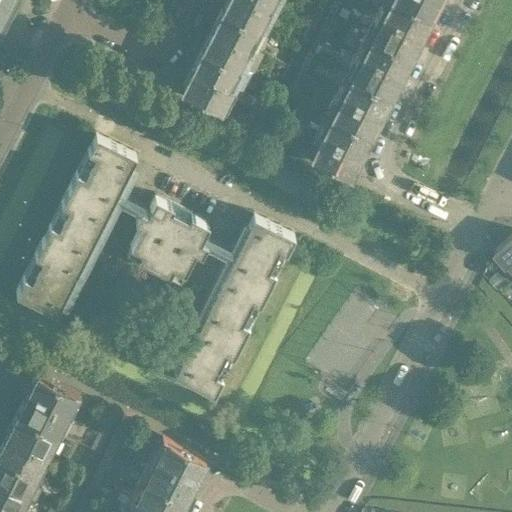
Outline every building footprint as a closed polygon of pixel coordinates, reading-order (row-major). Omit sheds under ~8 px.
[(0,0),(0,29),(6,18),(1,15),(6,5),(8,0),(0,0)] [(257,0),(223,0),(221,5),(264,27),(273,8),(257,0)] [(332,0),(327,11),(333,14),(340,0),(332,0)] [(428,13),(402,0),(380,0),(375,11),(418,33),(428,13)] [(434,0),(402,0),(428,13),(434,0)] [(315,4),(305,24),(311,27),(322,8),(315,4)] [(221,5),(211,25),(253,47),(264,27),(221,5)] [(324,32),(333,14),(327,11),(317,30),(323,34),(324,32)] [(418,33),(375,11),(365,30),(408,52),(418,33)] [(305,24),(295,43),(302,47),(311,27),(305,24)] [(263,52),(253,47),(211,25),(201,44),(254,71),(263,52)] [(335,38),(324,32),(323,34),(317,30),(307,50),(314,53),(314,52),(317,53),(322,43),(327,43),(332,45),(335,38)] [(408,52),(365,30),(355,50),(398,72),(408,52)] [(295,43),(285,63),(291,67),(302,47),(295,43)] [(254,71),(201,44),(191,64),(234,86),(244,91),(254,71)] [(304,73),(314,53),(307,50),(297,69),(304,73)] [(398,72),(355,50),(346,69),(388,91),(398,72)] [(285,63),(275,82),(282,85),(291,67),(285,63)] [(191,64),(181,84),(224,106),(234,86),(191,64)] [(294,92),(300,80),(309,85),(313,77),(304,73),(297,69),(288,88),(294,92)] [(388,91),(346,69),(336,89),(378,111),(388,91)] [(275,82),(265,102),(272,105),(282,85),(275,82)] [(288,88),(278,108),(284,111),(294,92),(288,88)] [(378,111),(336,89),(326,108),(369,130),(378,111)] [(263,121),(272,105),(265,102),(257,118),(263,121)] [(279,122),(284,111),(278,108),(268,127),(281,134),(282,132),(279,122)] [(369,130),(326,108),(316,128),(359,149),(369,130)] [(359,149),(316,128),(306,148),(349,169),(359,149)] [(94,129),(76,166),(59,198),(67,201),(61,212),(56,222),(49,218),(33,250),(40,253),(30,274),(23,270),(14,287),(54,307),(113,191),(119,179),(134,149),(94,129)] [(151,195),(119,179),(113,191),(139,204),(147,208),(150,204),(148,203),(151,195)] [(147,208),(139,204),(133,216),(139,219),(129,240),(139,246),(136,253),(168,269),(171,262),(182,268),(193,246),(200,250),(206,238),(197,234),(199,229),(202,230),(206,222),(207,219),(154,191),(151,195),(148,203),(150,204),(147,208)] [(252,209),(242,229),(238,238),(231,250),(172,367),(212,387),(221,371),(214,367),(224,347),(231,350),(247,318),(240,315),(250,295),(258,298),(292,230),(252,209)] [(238,238),(206,222),(202,230),(199,229),(197,234),(206,238),(231,250),(238,238)] [(511,231),(494,248),(511,267),(511,231)] [(502,263),(487,277),(496,287),(511,273),(502,263)] [(36,369),(25,390),(68,412),(79,391),(36,369)] [(25,390),(15,409),(58,431),(68,412),(25,390)] [(106,431),(110,423),(117,410),(109,406),(98,427),(106,431)] [(15,409),(5,429),(48,451),(58,431),(15,409)] [(120,438),(125,429),(130,418),(122,414),(112,434),(120,438)] [(96,451),(106,431),(98,427),(88,447),(96,451)] [(5,429),(0,439),(0,451),(38,471),(48,451),(5,429)] [(204,454),(161,433),(150,453),(193,475),(204,454)] [(110,458),(120,438),(112,434),(102,454),(110,458)] [(86,471),(90,462),(96,451),(88,447),(78,467),(86,471)] [(0,451),(0,475),(28,490),(38,471),(0,451)] [(193,475),(150,453),(140,473),(182,495),(193,475)] [(100,478),(104,469),(110,458),(102,454),(92,474),(100,478)] [(76,490),(86,471),(78,467),(68,486),(76,490)] [(173,511),(182,495),(140,473),(130,493),(166,511),(173,511)] [(90,496),(100,478),(92,474),(82,492),(90,496)] [(0,475),(0,500),(18,510),(28,490),(0,475)] [(66,510),(70,501),(76,490),(68,486),(58,506),(66,510)] [(82,511),(85,507),(90,496),(82,492),(71,511),(82,511)] [(166,511),(130,493),(120,511),(166,511)] [(0,500),(0,511),(16,511),(18,510),(0,500)]
